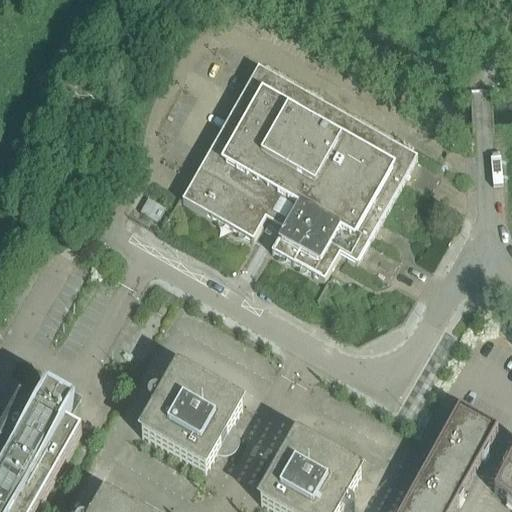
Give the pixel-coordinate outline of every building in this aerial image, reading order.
[(279,245),(272,257),(324,287),(340,260),(357,270),(417,163),(258,73),(183,207),(253,247),(260,235),(279,245)] [(116,193),(95,182),(89,192),(110,204),(116,193)] [(142,441),(206,477),(242,413),(178,377),(142,441)] [(0,444),(0,511),(40,511),(82,440),(77,438),(79,409),(76,407),(65,426),(48,417),(52,410),(43,405),(31,426),(15,417),(0,444)] [(459,416),(434,461),(472,483),(483,464),(484,465),(489,458),(487,457),(498,437),(459,416)] [(261,509),(266,511),(343,511),(361,481),(297,445),(261,509)] [(511,511),(511,459),(494,495),(508,506),(507,508),(511,511)] [(434,461),(409,506),(419,511),(455,511),(457,509),(459,510),(463,502),(462,501),(472,483),(434,461)]
